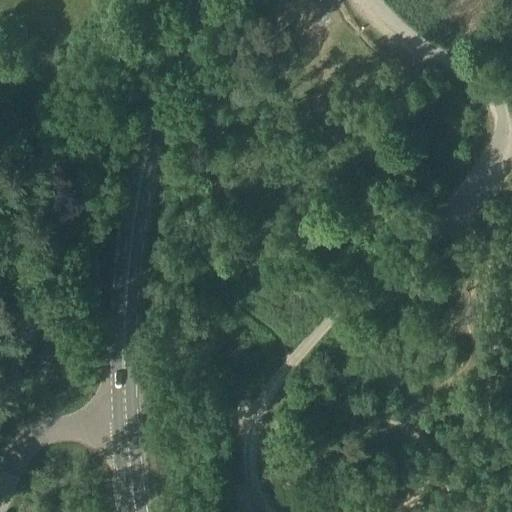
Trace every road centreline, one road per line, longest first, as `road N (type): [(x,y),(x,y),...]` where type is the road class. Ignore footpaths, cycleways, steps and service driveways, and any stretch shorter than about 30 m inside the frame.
road 1 (secondary): [(123,435),(133,163),(185,0)]
road 2 (unclassified): [(0,483),(28,450),(57,438),(123,435)]
